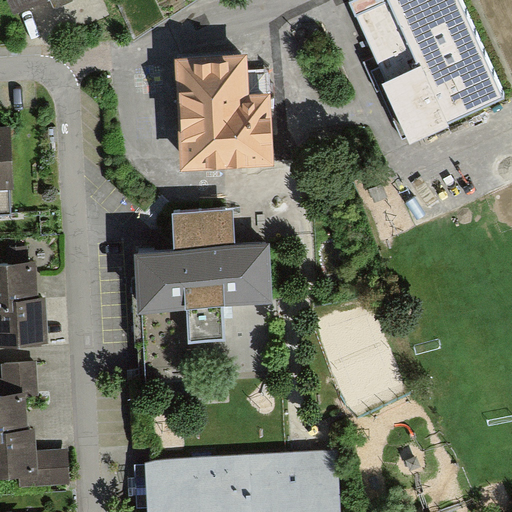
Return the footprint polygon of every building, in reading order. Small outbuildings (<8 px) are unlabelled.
[(352,0),(381,61),(373,65),(404,130),(499,86),(459,0),(352,0)] [(248,44),(177,48),(183,157),(275,152),(271,83),(251,84),(248,44)] [(0,182),(13,182),(9,124),(0,124),(0,182)] [(174,238),(136,241),(140,299),(188,296),(190,334),(227,332),(225,299),(273,296),(269,235),(234,237),(232,201),(172,205),(174,238)] [(34,255),(0,256),(0,336),(44,335),(43,296),(43,285),(35,285),(35,279),(34,255)] [(1,360),(2,390),(0,390),(0,469),(19,469),(20,485),(71,483),(69,446),(35,447),(34,431),(34,424),(26,424),(26,416),(25,395),(37,394),(35,358),(1,360)] [(338,511),(337,444),(141,451),(143,511),(338,511)]
